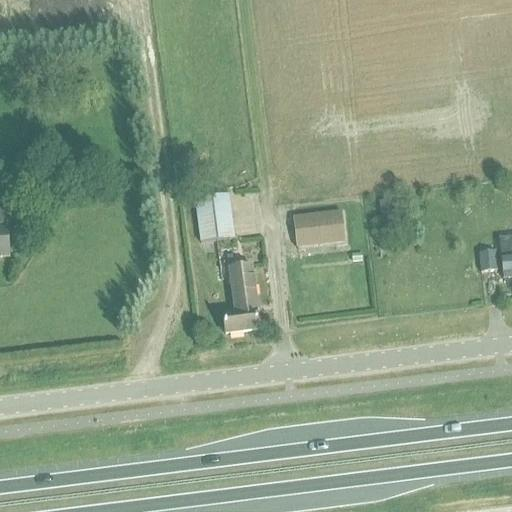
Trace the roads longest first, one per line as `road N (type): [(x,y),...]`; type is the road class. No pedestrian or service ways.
road 1 (unclassified): [(0,409),(511,345)]
road 2 (trunk): [(511,425),(0,487)]
road 3 (trunk): [(101,511),(511,461)]
road 4 (track): [(288,374),(244,0)]
road 5 (track): [(147,392),(173,293),(142,32)]
